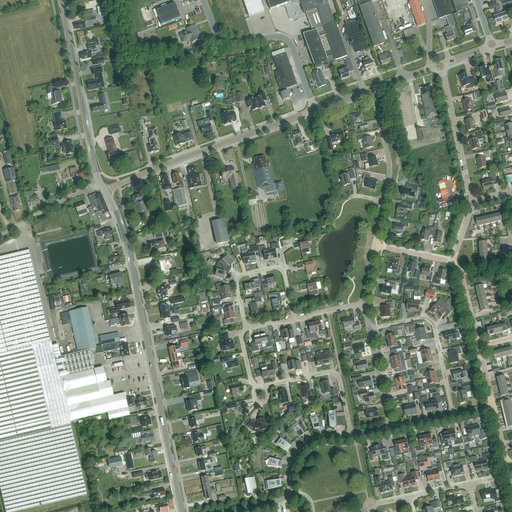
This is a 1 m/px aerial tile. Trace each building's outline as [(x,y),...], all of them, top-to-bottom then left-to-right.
[(259,0),(242,0),(249,17),(264,11),(259,0)] [(309,50),(315,67),(347,56),(335,23),(326,0),(266,0),(270,9),(289,2),(288,0),(291,0),(292,1),(293,3),(296,4),(298,4),(300,4),(304,13),(308,12),(314,30),(303,34),(307,45),(305,45),(307,50),(309,50)] [(385,43),(370,0),(356,0),(374,47),(385,43)] [(426,24),(417,0),(415,0),(409,2),(417,27),(426,24)] [(432,0),(439,19),(442,18),(444,19),(446,19),(449,26),(445,28),(448,35),(445,36),(446,41),(454,38),(455,38),(454,33),(451,25),(454,25),(451,14),(449,15),(443,0),(432,0)] [(452,0),(457,13),(468,9),(465,0),(452,0)] [(498,8),(497,5),(495,1),(488,3),(491,10),(498,8)] [(161,25),(180,18),(175,3),(156,10),(161,25)] [(507,12),(503,14),(502,10),(501,10),(499,4),(497,5),(498,8),(499,11),(500,15),(503,22),(509,20),(507,12)] [(105,6),(97,8),(98,16),(106,14),(105,6)] [(503,22),(500,15),(494,17),(497,24),(503,22)] [(368,49),(357,19),(345,23),(346,26),(343,27),(350,45),(351,45),(352,48),(353,47),(356,53),(368,49)] [(80,30),(86,28),(85,21),(76,23),(76,24),(75,25),(75,29),(79,28),(80,30)] [(466,25),(467,28),(463,30),(465,35),(472,33),(472,32),(475,31),(472,23),(466,25)] [(192,43),(200,39),(198,34),(199,34),(198,32),(195,26),(187,29),(188,32),(180,35),(183,42),(191,39),(192,43)] [(407,43),(418,40),(413,28),(403,31),(407,43)] [(82,60),(92,57),(91,53),(92,53),(91,49),(96,48),(95,47),(99,46),(99,43),(87,45),(89,52),(81,54),(82,60)] [(271,53),(274,63),(276,67),(273,68),(277,78),(275,78),(280,91),(286,89),(297,85),(284,49),(271,53)] [(381,65),(390,62),(387,53),(378,56),(381,65)] [(365,70),(374,67),(372,61),(370,62),(369,57),(362,60),(364,64),(363,64),(365,70)] [(497,65),(493,66),(497,77),(502,76),(500,70),(504,69),(502,59),(495,61),(497,65)] [(488,83),(493,81),(490,71),(487,72),(486,66),(479,68),(482,78),(486,77),(488,83)] [(88,90),(100,88),(104,87),(101,73),(102,73),(101,67),(92,69),(93,75),(95,74),(97,81),(88,83),(88,87),(88,90)] [(342,70),(339,71),(339,72),(341,79),(349,77),(348,73),(350,72),(349,67),(342,70)] [(318,88),(326,85),(321,71),(318,72),(317,70),(313,71),(313,73),(313,74),(318,88)] [(470,84),(471,87),(473,87),(477,85),(474,78),(468,80),(466,73),(458,76),(462,87),(470,84)] [(426,119),(440,115),(435,93),(433,93),(431,86),(421,88),(423,95),(422,96),(423,102),(427,101),(428,106),(424,107),(426,119)] [(52,87),(46,88),(47,94),(51,93),(54,104),(57,103),(57,104),(62,103),(60,96),(61,95),(60,91),(53,93),(52,87)] [(286,89),(280,91),(278,92),(280,96),(281,96),(283,101),(289,98),(286,89)] [(255,98),(259,109),(265,107),(263,99),(266,98),(264,92),(258,94),(259,97),(255,98)] [(497,103),(508,100),(506,93),(500,95),(500,94),(495,95),(497,103)] [(106,105),(104,94),(99,95),(101,104),(98,105),(98,104),(96,105),(92,106),(93,112),(104,110),(105,111),(108,111),(106,105)] [(476,100),(474,94),(469,95),(470,99),(462,101),(465,111),(473,109),(471,101),(476,100)] [(252,111),(259,109),(255,98),(249,100),(249,101),(246,102),(248,108),(251,107),(252,111)] [(504,109),(499,110),(501,117),(511,115),(510,108),(504,110),(504,109)] [(60,112),(53,113),(55,123),(54,123),(56,131),(67,129),(65,121),(62,121),(60,112)] [(209,121),(213,120),(211,112),(207,113),(208,119),(204,120),(205,125),(201,127),(203,134),(212,132),(210,124),(209,121)] [(224,125),(231,123),(230,120),(232,119),(232,120),(236,119),(235,113),(228,114),(228,112),(221,114),(224,125)] [(360,128),(368,126),(367,122),(363,123),(361,113),(355,115),(355,114),(351,115),(352,119),(354,125),(359,124),(360,128)] [(475,129),(474,125),(479,124),(477,114),(471,115),(472,119),(465,120),(467,131),(475,129)] [(507,131),(511,129),(511,123),(501,126),(501,128),(506,127),(506,131),(507,131)] [(119,125),(108,128),(110,136),(121,133),(119,125)] [(150,153),(158,151),(156,142),(155,138),(157,137),(155,128),(148,130),(150,139),(149,139),(150,145),(148,146),(150,153)] [(426,128),(416,130),(419,142),(429,140),(426,128)] [(511,136),(511,129),(507,131),(506,131),(503,132),(503,134),(507,133),(508,137),(511,136)] [(176,146),(191,141),(190,140),(193,140),(190,131),(173,136),(175,142),(175,143),(176,146)] [(296,147),(303,144),(301,137),(302,137),(300,131),(290,134),(292,140),(293,140),(296,147)] [(330,138),(326,139),(329,151),(333,150),(331,144),(334,143),(333,142),(344,140),(342,131),(336,132),(331,133),(332,138),(330,139),(330,138)] [(478,140),(483,139),(481,132),(475,134),(476,138),(469,139),(472,150),(480,148),(478,140)] [(365,149),(374,147),(371,136),(365,138),(364,134),(357,135),(358,141),(363,140),(365,149)] [(59,147),(57,136),(50,137),(52,148),(59,147)] [(110,162),(118,160),(117,157),(118,157),(116,152),(117,152),(113,138),(105,140),(109,154),(107,154),(109,159),(110,162)] [(304,144),(308,155),(313,153),(312,152),(310,147),(312,146),(311,141),(304,144)] [(65,148),(65,149),(64,149),(63,151),(63,153),(64,154),(66,154),(66,155),(74,153),(73,149),(74,149),(73,146),(72,146),(71,142),(64,143),(64,144),(60,145),(61,148),(65,148)] [(485,158),(490,157),(489,151),(483,152),(484,156),(476,158),(479,168),(487,167),(485,158)] [(11,162),(9,153),(3,154),(6,164),(11,162)] [(366,168),(369,167),(369,168),(378,165),(377,161),(376,161),(375,156),(368,158),(367,154),(361,156),(362,162),(368,161),(368,164),(365,165),(366,168)] [(269,162),(266,163),(265,157),(254,160),(255,165),(254,165),(254,166),(253,166),(254,170),(258,188),(263,187),(263,189),(265,189),(266,193),(276,190),(277,192),(284,190),(282,181),(275,182),(275,184),(274,184),(269,162)] [(50,172),(60,170),(59,165),(41,169),(42,173),(50,171),(50,172)] [(71,178),(76,176),(77,179),(79,183),(84,182),(83,176),(82,171),(77,173),(75,166),(69,168),(71,178)] [(3,170),(5,179),(14,177),(13,168),(3,170)] [(190,188),(201,186),(199,175),(197,175),(196,168),(187,169),(189,177),(188,177),(190,188)] [(239,182),(237,173),(234,174),(233,168),(228,169),(227,168),(221,170),(223,179),(229,177),(232,189),(241,187),(240,182),(239,182)] [(348,174),(340,176),(343,186),(350,184),(349,180),(355,178),(353,171),(347,172),(348,174)] [(492,179),(496,178),(495,172),(489,174),(490,178),(482,180),(483,189),(494,186),(492,179)] [(179,189),(184,188),(182,179),(180,179),(179,174),(172,175),(174,184),(178,183),(179,189)] [(374,190),(376,180),(370,179),(370,175),(364,174),(363,180),(367,181),(365,187),(370,188),(370,189),(374,190)] [(171,189),(171,187),(169,181),(167,175),(161,176),(164,191),(171,189)] [(415,197),(415,193),(417,194),(419,187),(411,185),(410,189),(402,188),(401,194),(402,195),(401,197),(402,198),(404,198),(405,197),(406,195),(415,197)] [(184,188),(179,189),(173,191),(176,207),(187,205),(184,194),(186,194),(185,190),(184,191),(184,188)] [(109,212),(101,194),(96,196),(95,195),(89,197),(94,207),(97,206),(99,211),(95,212),(99,224),(107,220),(105,214),(109,212)] [(137,217),(150,213),(146,202),(145,203),(144,200),(143,194),(132,197),(134,203),(135,203),(136,206),(134,206),(137,217)] [(19,205),(20,204),(19,201),(20,201),(18,196),(9,198),(11,206),(13,206),(15,212),(20,210),(19,205)] [(249,206),(257,204),(255,196),(247,198),(249,206)] [(172,210),(170,200),(163,201),(165,212),(172,210)] [(82,213),(87,211),(84,202),(75,205),(77,212),(81,211),(82,213)] [(408,209),(412,210),(413,204),(408,203),(407,206),(398,205),(397,212),(407,214),(408,209)] [(89,208),(92,216),(95,226),(98,225),(92,207),(89,208)] [(494,215),(496,222),(497,226),(499,226),(498,222),(502,221),(501,213),(494,215)] [(496,222),(494,215),(488,216),(489,224),(490,228),(493,227),(492,223),(496,222)] [(489,224),(488,216),(481,218),(483,225),(484,229),(487,229),(486,225),(489,224)] [(218,244),(229,242),(224,219),(213,222),(218,244)] [(403,233),(404,227),(408,228),(409,223),(402,222),(401,225),(395,224),(393,231),(395,231),(396,235),(402,234),(402,232),(403,233)] [(441,244),(443,234),(438,233),(439,229),(438,229),(439,225),(434,224),(434,228),(432,235),(435,235),(434,242),(441,244)] [(429,234),(432,235),(434,228),(428,227),(427,231),(423,230),(421,239),(428,241),(429,234)] [(98,237),(101,236),(101,238),(104,237),(105,240),(109,239),(109,236),(113,235),(111,228),(103,230),(103,231),(100,231),(100,232),(97,232),(98,237)] [(163,237),(161,230),(154,232),(155,239),(163,237)] [(163,240),(159,240),(155,241),(151,242),(148,243),(149,246),(148,246),(148,249),(153,248),(154,248),(156,248),(156,247),(157,247),(157,246),(158,246),(158,249),(165,248),(163,240)] [(306,253),(306,254),(310,253),(308,242),(294,245),(295,248),(300,247),(302,254),(306,253)] [(279,249),(277,243),(270,244),(271,249),(269,250),(271,259),(277,258),(275,250),(279,249)] [(251,252),(248,253),(250,263),(256,261),(254,252),(258,252),(257,246),(250,247),(251,252)] [(271,259),(269,250),(266,250),(265,246),(258,247),(259,253),(263,253),(265,260),(271,259)] [(240,255),(236,247),(232,249),(236,257),(240,255)] [(108,412),(110,419),(118,418),(129,415),(124,393),(119,394),(113,395),(110,380),(103,382),(102,374),(100,367),(94,368),(92,362),(90,350),(62,357),(61,357),(58,344),(55,345),(52,346),(51,341),(29,250),(25,251),(0,257),(0,487),(5,511),(14,511),(87,495),(71,424),(70,421),(108,412)] [(241,252),(242,254),(244,264),(245,264),(245,265),(249,264),(249,263),(250,263),(248,253),(247,250),(241,252)] [(110,263),(120,260),(119,254),(114,255),(114,254),(111,255),(111,257),(109,258),(110,263)] [(231,268),(229,266),(233,262),(227,255),(223,260),(222,259),(217,264),(229,270),(231,268)] [(400,275),(401,268),(398,267),(399,261),(394,260),(389,259),(388,263),(389,263),(388,269),(395,270),(394,274),(396,274),(396,276),(399,277),(400,275)] [(153,273),(163,271),(162,267),(161,267),(160,262),(152,264),(153,273)] [(305,264),(305,263),(297,264),(298,269),(305,267),(307,274),(311,273),(311,274),(315,273),(313,262),(305,264)] [(415,271),(416,263),(410,262),(408,272),(411,272),(410,277),(417,278),(419,272),(415,271)] [(228,273),(229,270),(217,264),(215,270),(217,270),(215,276),(223,279),(225,273),(228,274),(228,273)] [(430,273),(431,266),(425,265),(424,270),(423,270),(422,275),(428,276),(427,280),(431,281),(433,274),(430,273)] [(447,271),(440,269),(438,278),(434,277),(433,283),(440,285),(441,280),(445,281),(447,271)] [(123,283),(121,274),(119,274),(118,274),(115,275),(106,277),(107,281),(110,280),(111,285),(117,284),(118,287),(123,286),(123,283)] [(261,283),(262,289),(264,295),(268,294),(267,288),(268,288),(267,285),(276,283),(275,277),(265,279),(266,282),(261,283)] [(258,282),(254,283),(253,280),(251,280),(251,283),(244,285),(245,291),(255,289),(255,288),(259,287),(258,282)] [(221,294),(230,292),(228,286),(222,287),(221,283),(215,284),(216,288),(217,291),(220,290),(221,294)] [(300,285),(301,291),(308,290),(309,296),(314,295),(314,296),(318,295),(315,283),(309,285),(308,284),(300,285)] [(389,287),(383,286),(381,293),(386,294),(386,293),(391,294),(392,289),(395,290),(396,285),(390,284),(389,287)] [(491,288),(488,288),(484,289),(483,285),(475,287),(477,293),(485,291),(492,290),(491,288)] [(159,295),(162,295),(163,300),(168,299),(167,293),(168,293),(167,291),(171,288),(169,286),(166,288),(166,287),(157,289),(159,295)] [(63,302),(71,301),(70,290),(63,291),(63,295),(62,295),(63,302)] [(273,294),(268,296),(269,301),(271,300),(273,310),(279,309),(278,302),(281,301),(281,298),(274,300),(273,294)] [(413,311),(414,300),(408,300),(408,296),(404,295),(404,303),(408,304),(407,311),(413,311)] [(256,303),(260,302),(259,297),(251,299),(252,304),(249,304),(252,314),(258,313),(256,303)] [(110,309),(109,309),(111,315),(119,313),(119,310),(120,310),(131,308),(129,300),(115,303),(116,308),(110,309)] [(435,316),(444,305),(439,301),(430,312),(435,316)] [(382,318),(391,317),(390,309),(394,309),(393,302),(386,303),(386,306),(381,307),(382,318)] [(488,304),(480,305),(482,312),(489,310),(493,309),(492,307),(489,308),(488,304)] [(160,306),(162,313),(175,310),(175,307),(168,309),(167,305),(160,306)] [(451,312),(444,305),(435,316),(440,320),(443,316),(446,318),(451,312)] [(96,349),(96,346),(88,308),(75,310),(75,311),(61,314),(63,325),(72,324),(74,335),(78,352),(84,351),(96,349)] [(170,319),(169,314),(172,314),(175,314),(175,315),(180,314),(179,310),(175,310),(162,313),(163,320),(170,319)] [(234,312),(224,315),(226,320),(223,320),(224,324),(230,323),(229,319),(235,318),(234,312)] [(120,318),(110,320),(111,326),(114,325),(114,324),(117,324),(118,325),(121,324),(122,327),(129,325),(128,318),(129,318),(128,314),(120,316),(120,318)] [(354,326),(355,331),(361,329),(359,323),(356,324),(354,317),(343,320),(344,328),(354,326)] [(499,325),(501,333),(507,331),(506,327),(509,327),(507,319),(502,320),(503,322),(499,323),(500,325),(499,325)] [(500,325),(499,323),(499,321),(497,321),(496,322),(497,325),(493,326),(495,334),(501,333),(499,325),(500,325)] [(320,322),(314,323),(316,333),(319,332),(320,335),(323,335),(324,336),(326,335),(325,331),(322,331),(320,322)] [(316,333),(314,323),(308,324),(309,332),(306,332),(307,339),(313,338),(312,334),(316,333)] [(493,326),(492,323),(490,323),(491,327),(487,328),(489,336),(495,334),(493,326)] [(416,330),(415,325),(409,326),(411,333),(415,333),(416,336),(426,334),(425,328),(416,330)] [(172,336),(171,332),(177,331),(176,326),(168,327),(167,327),(167,328),(165,328),(167,337),(172,336)] [(277,352),(283,351),(283,349),(280,350),(279,345),(278,342),(283,341),(283,342),(286,342),(286,339),(288,338),(287,331),(287,329),(281,331),(282,337),(275,339),(276,343),(275,343),(277,352)] [(387,342),(396,340),(395,336),(399,336),(397,330),(392,331),(392,334),(386,336),(387,342)] [(456,338),(455,331),(451,331),(451,332),(445,334),(446,340),(456,338)] [(99,336),(101,345),(102,347),(121,343),(118,333),(99,336)] [(221,343),(222,351),(234,349),(232,341),(229,341),(228,339),(227,333),(219,334),(221,343)] [(265,334),(259,335),(261,344),(265,344),(266,348),(272,347),(271,340),(267,341),(265,334)] [(427,340),(426,334),(416,336),(417,339),(412,340),(414,347),(420,346),(419,341),(427,340)] [(259,351),(258,349),(258,345),(261,344),(259,335),(253,336),(255,343),(251,344),(253,352),(259,351)] [(181,345),(179,346),(179,345),(169,348),(170,355),(176,354),(180,353),(179,348),(187,346),(186,340),(180,341),(181,345)] [(387,342),(389,348),(395,347),(396,350),(401,349),(400,343),(397,344),(396,340),(387,342)] [(96,349),(97,351),(97,353),(121,349),(122,356),(129,355),(127,343),(121,345),(121,343),(102,347),(101,345),(96,346),(96,349)] [(354,346),(352,347),(352,343),(344,344),(345,348),(351,347),(352,352),(355,351),(355,354),(356,355),(359,354),(360,353),(365,352),(363,344),(354,346)] [(449,353),(451,364),(459,362),(458,355),(461,354),(460,346),(453,348),(454,352),(449,353)] [(498,351),(500,358),(501,362),(504,362),(502,358),(507,357),(505,349),(498,351)] [(327,357),(331,356),(330,350),(323,351),(324,354),(321,355),(323,365),(325,365),(330,364),(329,362),(328,362),(327,357)] [(397,356),(391,358),(392,364),(401,362),(400,358),(404,357),(403,351),(397,353),(397,356)] [(308,354),(310,363),(316,362),(317,365),(316,365),(317,367),(321,366),(321,365),(323,365),(321,355),(313,357),(312,353),(308,354)] [(176,354),(170,355),(172,362),(182,360),(181,358),(177,359),(176,354)] [(433,361),(432,355),(422,358),(423,364),(418,365),(419,369),(426,368),(425,363),(433,361)] [(233,360),(232,356),(222,358),(223,364),(227,363),(228,368),(227,368),(227,369),(227,372),(228,372),(231,372),(232,371),(231,368),(238,366),(236,359),(233,360)] [(183,368),(182,360),(172,362),(174,370),(183,368)] [(368,368),(367,362),(361,363),(360,360),(354,361),(355,367),(357,366),(358,371),(368,368)] [(269,377),(274,376),(273,368),(276,368),(275,362),(271,362),(272,366),(267,368),(269,377)] [(401,362),(392,364),(393,370),(400,368),(401,372),(407,370),(405,365),(401,365),(401,362)] [(464,378),(466,377),(465,372),(472,370),(471,364),(464,366),(465,371),(453,373),(454,380),(464,378)] [(426,379),(436,377),(435,371),(428,373),(427,369),(420,370),(421,375),(423,374),(424,376),(426,376),(426,379)] [(190,383),(198,381),(196,372),(185,374),(186,378),(181,379),(183,389),(190,388),(188,378),(189,378),(190,383)] [(396,385),(405,384),(404,380),(408,379),(407,373),(401,374),(402,378),(395,379),(396,385)] [(360,388),(372,385),(370,378),(362,379),(361,375),(352,377),(353,381),(358,380),(360,388)] [(498,384),(506,383),(510,382),(509,379),(505,380),(504,376),(497,378),(498,384)] [(430,384),(438,383),(436,377),(426,379),(427,383),(423,384),(425,390),(431,389),(430,384)] [(237,393),(243,391),(242,384),(239,385),(238,381),(228,384),(229,387),(231,387),(232,395),(237,394),(237,393)] [(329,385),(328,381),(321,383),(323,394),(331,393),(332,396),(335,396),(334,389),(330,390),(329,385)] [(304,386),(300,387),(302,398),(306,397),(306,400),(315,398),(314,391),(310,392),(308,385),(304,386)] [(414,392),(413,385),(406,387),(406,389),(408,389),(409,393),(414,392)] [(466,393),(472,392),(471,385),(462,387),(463,391),(458,392),(460,404),(468,402),(466,393)] [(289,402),(286,390),(278,391),(281,404),(289,402)] [(375,401),(374,393),(367,395),(366,391),(360,392),(361,399),(365,398),(366,403),(375,401)] [(192,412),(192,411),(195,410),(196,412),(198,412),(197,410),(198,409),(197,401),(201,400),(200,394),(190,396),(191,401),(186,402),(188,412),(189,411),(189,412),(192,412)] [(440,394),(434,396),(435,400),(431,400),(433,411),(439,409),(437,402),(441,401),(440,394)] [(422,405),(426,404),(427,412),(433,411),(431,400),(428,401),(427,396),(420,397),(422,405)] [(137,406),(137,407),(140,407),(141,408),(144,408),(143,406),(147,405),(145,399),(142,399),(142,398),(136,399),(135,397),(127,399),(129,407),(137,406)] [(504,409),(511,407),(511,405),(510,401),(503,403),(504,409)] [(241,413),(242,413),(243,415),(248,414),(248,410),(247,408),(246,404),(241,405),(240,402),(227,405),(228,409),(237,407),(238,412),(239,413),(241,413)] [(286,405),(287,412),(296,410),(294,403),(286,405)] [(379,416),(378,409),(373,410),(373,409),(366,411),(367,419),(379,416)] [(335,411),(329,411),(328,412),(328,413),(328,414),(329,426),(325,426),(325,427),(342,426),(341,416),(336,416),(336,414),(335,411)] [(200,420),(203,419),(202,414),(194,415),(195,418),(190,419),(191,428),(197,427),(195,421),(200,420)] [(313,429),(308,431),(313,429),(320,427),(325,427),(323,427),(322,418),(318,418),(317,415),(309,417),(313,429)] [(141,422),(142,426),(143,426),(143,427),(146,427),(145,425),(151,424),(149,417),(138,419),(138,416),(130,417),(131,424),(141,422)] [(250,419),(245,425),(248,428),(248,427),(253,431),(259,430),(260,430),(261,430),(261,431),(262,432),(264,432),(265,432),(265,430),(265,429),(266,429),(264,418),(257,420),(258,424),(255,424),(253,422),(250,419)] [(304,433),(308,431),(307,432),(302,424),(299,426),(297,423),(290,428),(298,437),(294,441),(298,437),(304,433)] [(479,425),(473,426),(475,436),(478,435),(480,437),(481,440),(487,438),(486,432),(482,433),(482,434),(481,434),(479,425)] [(475,436),(473,426),(467,427),(469,436),(464,437),(465,443),(472,442),(471,439),(472,437),(472,436),(475,436)] [(206,428),(202,429),(197,430),(198,433),(193,434),(194,442),(204,440),(202,434),(208,433),(209,433),(209,431),(207,431),(206,428)] [(141,444),(154,441),(153,434),(152,434),(152,430),(141,432),(140,433),(130,435),(131,436),(124,438),(125,443),(132,441),(132,442),(140,440),(141,444)] [(449,431),(451,441),(454,440),(455,445),(464,444),(463,438),(458,439),(457,440),(455,430),(449,431)] [(448,442),(451,441),(449,431),(443,432),(445,441),(441,442),(443,448),(449,447),(448,442)] [(432,441),(431,436),(432,436),(431,434),(427,435),(427,436),(425,436),(427,446),(430,445),(431,449),(438,447),(437,440),(432,441)] [(423,437),(423,436),(418,437),(419,439),(420,439),(421,444),(416,445),(418,452),(425,450),(424,447),(427,446),(425,436),(423,437)] [(290,445),(294,441),(292,443),(287,438),(284,440),(281,438),(276,444),(286,451),(284,456),(286,451),(290,445)] [(409,447),(407,442),(408,441),(408,439),(403,440),(403,441),(401,441),(403,451),(407,450),(407,454),(413,453),(412,447),(409,447)] [(392,457),(395,456),(396,458),(401,457),(400,452),(403,451),(401,441),(399,442),(399,441),(394,442),(395,444),(396,444),(397,450),(391,451),(392,457)] [(383,445),(377,447),(379,456),(382,456),(383,461),(389,459),(388,451),(384,452),(383,445)] [(201,450),(206,449),(206,446),(196,448),(197,457),(203,456),(201,450)] [(379,456),(377,447),(371,448),(373,455),(370,455),(371,461),(374,461),(373,458),(379,456)] [(127,448),(114,451),(115,456),(128,454),(127,448)] [(151,463),(158,462),(156,451),(152,452),(151,448),(144,450),(145,456),(149,455),(151,463)] [(480,461),(483,471),(489,469),(487,461),(491,460),(489,453),(483,455),(484,460),(480,461)] [(268,466),(280,468),(279,472),(279,474),(280,472),(280,468),(281,465),(282,461),(283,458),(284,456),(283,458),(276,456),(275,459),(270,458),(268,466)] [(483,471),(480,461),(477,461),(476,456),(469,458),(471,464),(475,464),(477,472),(483,471)] [(110,468),(123,465),(121,457),(108,460),(110,468)] [(211,457),(209,457),(203,459),(203,462),(199,463),(200,471),(206,470),(205,464),(207,464),(212,463),(211,457)] [(460,465),(456,466),(459,476),(465,475),(463,466),(467,465),(465,458),(459,460),(460,465)] [(420,468),(424,467),(428,466),(427,460),(418,461),(420,468)] [(459,476),(456,466),(453,466),(452,461),(445,463),(447,470),(451,469),(453,477),(459,476)] [(432,471),(435,481),(440,480),(439,472),(442,472),(441,463),(437,464),(438,470),(432,471)] [(150,480),(162,478),(160,471),(153,472),(153,471),(148,472),(148,474),(145,475),(146,478),(149,478),(150,480)] [(416,481),(419,480),(419,478),(421,477),(420,471),(418,472),(411,473),(412,476),(409,477),(411,487),(413,486),(413,487),(417,486),(417,484),(416,484),(416,481)] [(279,476),(279,474),(279,476),(273,476),(273,480),(267,481),(268,489),(280,487),(281,491),(282,491),(280,487),(279,480),(279,476)] [(202,477),(203,485),(209,483),(208,478),(212,478),(212,475),(202,477)] [(411,487),(409,477),(405,478),(405,475),(398,476),(400,485),(404,484),(405,488),(411,487)] [(385,482),(387,492),(393,491),(391,484),(394,483),(393,476),(388,477),(389,481),(385,482)] [(246,483),(244,483),(246,491),(245,492),(245,494),(246,495),(247,496),(248,496),(250,496),(251,495),(251,494),(254,493),(253,489),(256,489),(254,478),(245,480),(246,483)] [(381,483),(380,478),(375,479),(377,489),(380,489),(381,493),(387,492),(385,482),(381,483)] [(230,479),(231,484),(221,486),(222,488),(234,485),(233,479),(230,479)] [(209,483),(203,485),(205,492),(215,490),(214,488),(210,489),(209,483)] [(142,492),(142,493),(140,494),(140,496),(143,496),(151,495),(151,496),(154,496),(154,497),(159,496),(160,499),(165,498),(165,495),(164,489),(151,492),(150,487),(144,488),(145,492),(142,492)] [(481,492),(483,500),(491,498),(492,499),(497,498),(496,490),(492,491),(492,489),(488,490),(488,491),(481,492)] [(215,490),(205,492),(206,500),(212,498),(211,493),(215,492),(215,490)] [(455,498),(454,495),(447,496),(448,502),(453,501),(454,505),(464,503),(463,496),(455,498)] [(423,510),(423,511),(433,511),(433,509),(441,508),(439,501),(430,503),(431,507),(426,508),(426,509),(423,510)]
